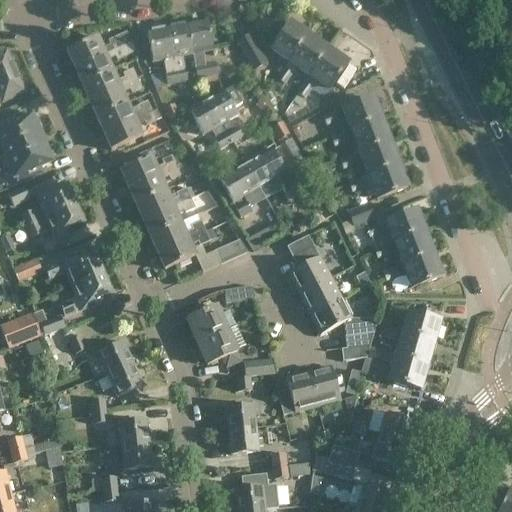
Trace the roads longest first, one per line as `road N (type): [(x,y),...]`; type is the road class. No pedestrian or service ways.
road 1 (residential): [(193,511),(187,381),(18,17)]
road 2 (residential): [(489,305),(390,50),(359,0)]
road 3 (secondary): [(511,176),(425,0)]
road 4 (residential): [(18,17),(144,0)]
